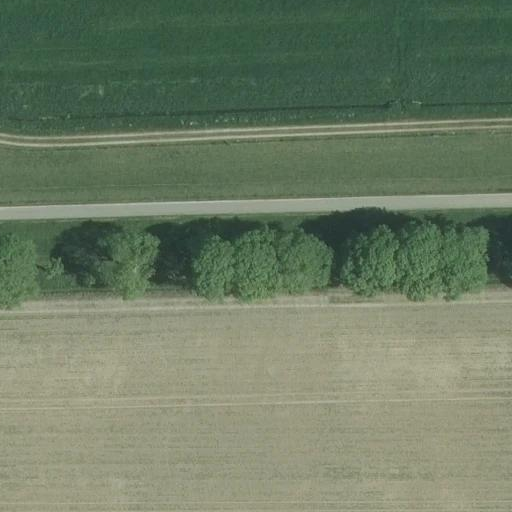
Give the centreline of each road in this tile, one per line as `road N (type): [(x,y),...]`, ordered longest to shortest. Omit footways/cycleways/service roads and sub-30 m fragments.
road 1 (track): [(0,141),(511,129)]
road 2 (unclassified): [(511,198),(0,202)]
